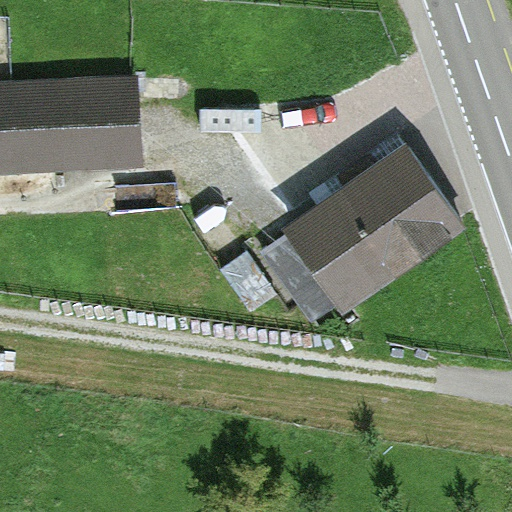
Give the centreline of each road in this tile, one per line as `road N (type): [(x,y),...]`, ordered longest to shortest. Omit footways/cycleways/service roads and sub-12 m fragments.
road 1 (track): [(511,388),(0,318)]
road 2 (secondary): [(455,0),(511,162)]
